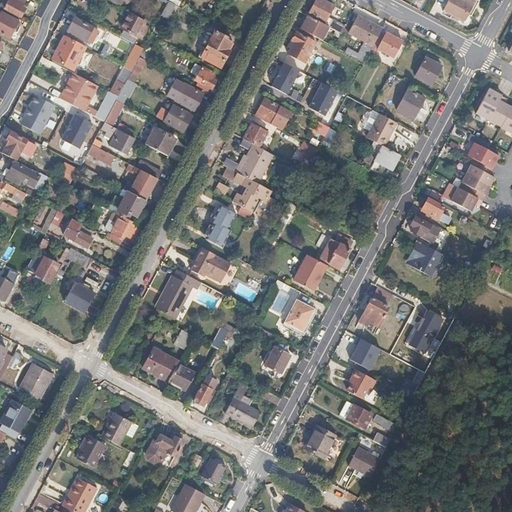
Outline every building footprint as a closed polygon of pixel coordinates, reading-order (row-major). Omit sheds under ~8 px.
[(7,0),(3,8),(20,17),(24,8),(21,7),(23,3),(21,2),(22,0),(7,0)] [(322,0),(316,0),(308,15),(320,23),(321,22),(324,24),(328,17),(325,15),(330,4),(322,0)] [(449,0),(443,11),(463,23),(475,0),(449,0)] [(128,10),(121,22),(144,35),(150,22),(128,10)] [(15,30),(19,23),(1,13),(0,13),(0,33),(8,38),(13,29),(15,30)] [(319,25),(320,23),(308,15),(301,30),(322,41),(328,30),(319,25)] [(333,20),(328,17),(324,24),(329,27),(333,20)] [(68,32),(86,41),(94,28),(75,18),(68,32)] [(362,51),(369,54),(379,33),(380,31),(374,28),(373,29),(356,20),(353,27),(370,36),(362,51)] [(138,47),(144,35),(121,22),(115,34),(138,47)] [(215,31),(201,57),(221,68),(229,51),(227,50),(232,40),(215,31)] [(296,31),(290,41),(293,42),(287,54),(304,64),(316,42),(296,31)] [(384,36),(379,33),(369,54),(365,61),(371,64),(375,55),(391,63),(402,43),(386,34),(384,36)] [(63,41),(54,58),(74,70),(84,52),(63,41)] [(140,56),(143,50),(139,47),(127,69),(132,72),(139,57),(140,56)] [(102,64),(105,57),(89,48),(85,55),(102,64)] [(346,54),(354,58),(356,53),(349,48),(346,54)] [(364,63),(365,61),(369,54),(362,51),(359,49),(356,53),(354,58),(364,63)] [(150,54),(143,50),(140,56),(147,59),(150,54)] [(146,60),(139,57),(132,72),(128,79),(134,83),(146,60)] [(426,57),(416,76),(431,85),(441,66),(426,57)] [(287,95),(300,71),(285,63),(273,86),(287,95)] [(211,79),(214,74),(201,67),(195,79),(211,88),(215,81),(211,79)] [(58,98),(59,98),(82,110),(96,85),(72,72),(58,98)] [(130,98),(137,84),(134,83),(128,79),(121,93),(130,98)] [(194,111),(203,94),(177,81),(169,97),(194,111)] [(408,89),(397,110),(413,119),(424,98),(408,89)] [(501,96),(502,95),(489,89),(476,113),(488,120),(501,96)] [(105,123),(116,101),(119,97),(111,93),(97,119),(105,123)] [(39,134),(55,105),(36,95),(20,124),(39,134)] [(501,127),(511,107),(505,103),(507,99),(501,96),(488,120),(501,127)] [(265,99),(256,117),(281,131),(283,126),(291,114),(280,108),(265,99)] [(116,101),(105,123),(119,130),(121,126),(116,123),(122,112),(119,111),(122,104),(116,101)] [(157,119),(182,133),(191,116),(173,105),(169,113),(163,109),(157,119)] [(511,107),(501,127),(511,133),(511,107)] [(105,123),(97,119),(89,114),(87,119),(102,128),(105,123)] [(367,138),(375,142),(384,148),(397,124),(380,115),(367,138)] [(325,137),(330,127),(314,119),(309,129),(325,137)] [(139,141),(119,130),(105,123),(102,128),(101,130),(109,133),(107,137),(113,140),(110,146),(130,157),(139,141)] [(243,140),(253,145),(260,149),(268,133),(252,124),(243,140)] [(76,146),(85,151),(96,131),(87,126),(76,146)] [(155,128),(146,145),(167,156),(176,139),(155,128)] [(16,161),(21,152),(25,144),(26,141),(11,132),(6,139),(10,141),(3,154),(16,161)] [(268,133),(260,149),(266,152),(275,137),(268,133)] [(38,153),(42,146),(33,141),(32,143),(35,145),(32,150),(38,153)] [(399,156),(384,148),(375,142),(370,151),(378,156),(370,171),(386,180),(399,156)] [(307,153),(298,169),(301,171),(306,173),(309,167),(317,150),(311,147),(304,143),(300,150),(307,153)] [(480,162),(492,169),(499,156),(475,143),(468,156),(480,162)] [(30,147),(25,144),(21,152),(26,155),(30,147)] [(103,159),(106,152),(93,145),(89,152),(103,159)] [(236,173),(239,174),(258,185),(273,156),(266,152),(260,149),(253,145),(242,166),(241,164),(236,173)] [(82,167),(85,161),(87,157),(80,153),(75,163),(82,167)] [(85,161),(82,167),(95,174),(98,168),(85,161)] [(495,179),(489,175),(492,169),(480,162),(476,169),(472,166),(468,175),(490,187),(495,179)] [(46,183),(49,178),(37,172),(37,174),(16,163),(8,178),(19,184),(21,180),(34,187),(38,179),(46,183)] [(147,166),(144,173),(158,180),(161,173),(147,166)] [(95,174),(82,167),(79,172),(92,179),(95,174)] [(234,183),(239,174),(236,173),(228,168),(223,178),(234,183)] [(146,201),(158,180),(144,173),(141,171),(129,192),(146,201)] [(269,195),(271,191),(258,185),(239,174),(234,183),(247,190),(244,195),(239,192),(234,202),(253,213),(255,209),(257,209),(259,215),(267,219),(277,200),(269,195)] [(469,195),(482,202),(490,187),(468,175),(463,183),(472,189),(469,195)] [(220,183),(215,192),(226,198),(231,189),(220,183)] [(21,203),(26,195),(6,184),(3,189),(14,195),(12,198),(21,203)] [(482,202),(469,195),(449,184),(442,196),(471,213),(475,206),(479,208),(482,202)] [(106,208),(121,216),(128,220),(130,217),(128,216),(129,213),(137,218),(140,217),(142,215),(140,212),(142,209),(145,208),(146,205),(145,203),(146,201),(129,192),(123,189),(119,194),(124,197),(123,199),(113,194),(106,208)] [(29,190),(26,195),(39,201),(41,197),(29,190)] [(281,196),(286,199),(289,193),(284,190),(281,196)] [(282,217),(289,204),(294,195),(289,193),(286,199),(278,215),(282,217)] [(278,215),(286,199),(281,196),(279,200),(281,201),(275,213),(278,215)] [(438,219),(444,208),(428,199),(422,210),(438,219)] [(4,201),(0,208),(0,210),(16,219),(20,210),(4,201)] [(253,213),(234,202),(231,201),(227,207),(249,219),(253,213)] [(296,207),(289,204),(282,217),(272,236),(279,240),(296,207)] [(229,230),(238,214),(224,207),(221,213),(218,212),(213,220),(215,222),(210,232),(213,234),(209,241),(223,248),(232,231),(229,230)] [(52,223),(59,226),(64,217),(57,213),(52,223)] [(133,222),(128,220),(121,216),(109,238),(128,248),(138,228),(132,224),(133,222)] [(438,231),(414,218),(411,225),(413,226),(410,232),(431,243),(438,231)] [(88,248),(93,239),(91,238),(79,231),(82,226),(82,225),(72,220),(64,235),(71,239),(78,243),(88,248)] [(41,232),(46,235),(62,244),(61,238),(48,231),(51,224),(46,222),(41,232)] [(10,226),(5,236),(10,238),(15,229),(10,226)] [(82,226),(79,231),(91,238),(94,233),(82,226)] [(326,265),(327,266),(338,272),(353,244),(341,237),(337,244),(331,241),(321,258),(328,262),(326,265)] [(49,243),(44,239),(36,254),(39,255),(30,272),(37,275),(38,273),(44,276),(41,281),(49,285),(59,266),(46,259),(48,256),(44,253),(49,243)] [(415,254),(409,265),(431,277),(442,255),(418,242),(412,253),(415,254)] [(232,264),(227,261),(203,248),(191,271),(204,278),(206,274),(221,283),(232,264)] [(88,268),(92,260),(71,249),(56,278),(61,281),(72,260),(88,268)] [(310,257),(308,255),(294,282),(296,283),(310,257)] [(312,292),(327,266),(326,265),(310,257),(296,283),(312,292)] [(18,275),(23,278),(27,271),(21,269),(18,275)] [(178,271),(175,276),(173,275),(164,291),(167,292),(164,298),(181,307),(192,287),(197,290),(201,283),(178,271)] [(0,298),(5,301),(14,283),(7,279),(6,282),(0,278),(0,298)] [(66,302),(85,313),(96,294),(77,283),(66,302)] [(305,303),(308,297),(294,289),(291,296),(305,303)] [(372,300),(360,322),(377,331),(389,309),(386,307),(389,302),(375,295),(373,300),(372,300)] [(303,332),(315,311),(290,297),(279,319),(303,332)] [(175,319),(181,307),(164,298),(158,310),(175,319)] [(266,340),(269,333),(254,326),(251,332),(266,340)] [(221,345),(228,332),(221,329),(214,342),(221,345)] [(186,351),(193,338),(181,331),(174,345),(186,351)] [(274,344),(277,338),(269,333),(266,340),(274,344)] [(275,348),(265,366),(281,374),(290,356),(275,348)] [(167,376),(171,379),(178,365),(180,363),(154,349),(145,366),(153,371),(150,374),(164,381),(167,376)] [(23,355),(16,352),(15,355),(10,365),(16,368),(23,355)] [(33,364),(22,387),(40,396),(52,375),(33,364)] [(195,374),(178,365),(171,379),(169,383),(186,392),(195,374)] [(374,388),(378,380),(357,370),(354,377),(356,379),(350,391),(364,399),(371,386),(374,388)] [(207,377),(194,402),(202,408),(206,400),(209,402),(215,393),(213,392),(218,383),(207,377)] [(227,414),(238,394),(236,393),(226,414),(227,414)] [(241,401),(243,397),(238,394),(227,414),(252,428),(261,411),(241,401)] [(0,423),(0,431),(6,434),(16,440),(31,412),(12,401),(0,423)] [(348,420),(348,421),(365,430),(373,416),(348,402),(340,416),(348,420)] [(382,426),(395,432),(399,424),(379,413),(375,420),(383,424),(382,426)] [(107,426),(101,436),(121,447),(126,437),(133,441),(140,427),(116,415),(109,427),(107,426)] [(317,425),(305,448),(323,459),(336,435),(317,425)] [(374,442),(386,448),(391,440),(379,433),(374,442)] [(87,435),(83,443),(85,444),(77,460),(94,468),(106,445),(87,435)] [(143,451),(135,465),(137,471),(143,474),(150,473),(158,477),(164,466),(169,469),(181,447),(169,441),(163,452),(150,445),(145,452),(143,451)] [(370,479),(377,466),(380,459),(360,449),(350,468),(370,479)] [(211,460),(203,475),(216,482),(224,468),(211,460)] [(63,507),(73,511),(84,511),(97,489),(80,480),(71,497),(69,496),(63,507)] [(195,511),(204,496),(185,486),(171,511),(195,511)]
